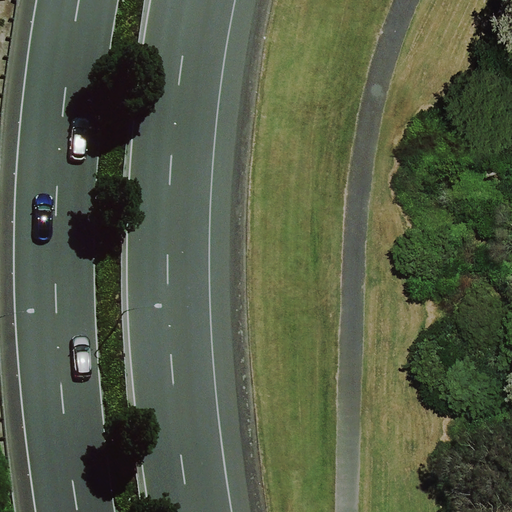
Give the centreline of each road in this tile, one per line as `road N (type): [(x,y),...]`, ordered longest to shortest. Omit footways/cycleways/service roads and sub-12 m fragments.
road 1 (primary): [(64,511),(37,358),(33,204),(65,0)]
road 2 (primary): [(205,0),(175,184),(205,511)]
